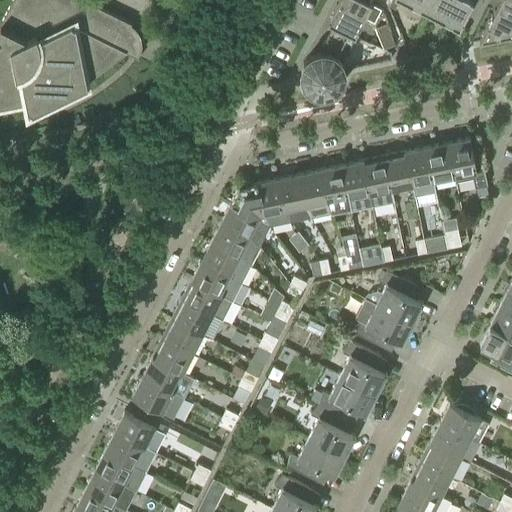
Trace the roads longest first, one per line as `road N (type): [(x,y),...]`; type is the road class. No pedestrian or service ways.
road 1 (residential): [(36,511),(219,156)]
road 2 (residential): [(219,156),(475,100)]
road 3 (residential): [(355,511),(435,352)]
road 4 (residential): [(435,352),(511,197)]
road 5 (residential): [(219,156),(239,95),(288,0)]
